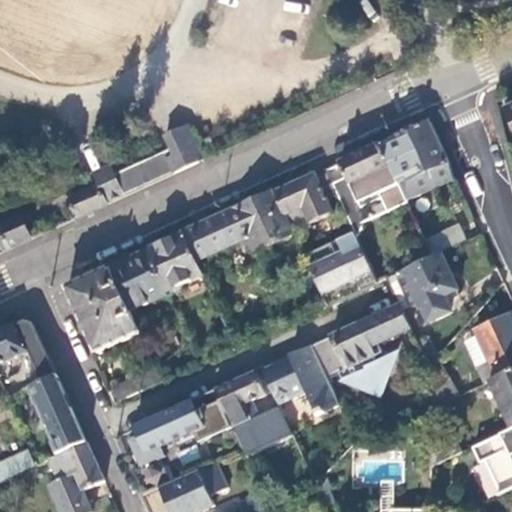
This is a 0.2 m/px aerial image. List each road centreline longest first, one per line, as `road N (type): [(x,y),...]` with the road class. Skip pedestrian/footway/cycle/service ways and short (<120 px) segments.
road 1 (residential): [(29,281),(458,86)]
road 2 (residential): [(96,429),(384,299)]
road 3 (residential): [(29,281),(96,429)]
road 4 (residential): [(511,218),(458,86)]
